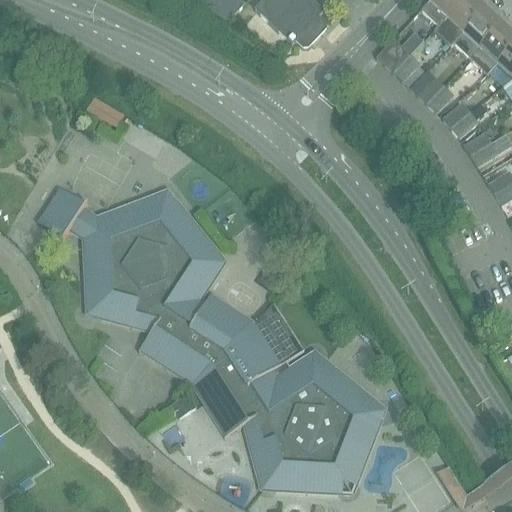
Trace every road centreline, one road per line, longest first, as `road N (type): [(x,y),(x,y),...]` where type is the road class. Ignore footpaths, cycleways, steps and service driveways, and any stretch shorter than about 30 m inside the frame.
road 1 (tertiary): [(260,142),(321,202),(438,362),(511,492)]
road 2 (tertiary): [(511,432),(398,255),(293,131)]
road 3 (tertiary): [(10,0),(260,142)]
road 4 (tertiary): [(272,113),(214,71),(75,0)]
